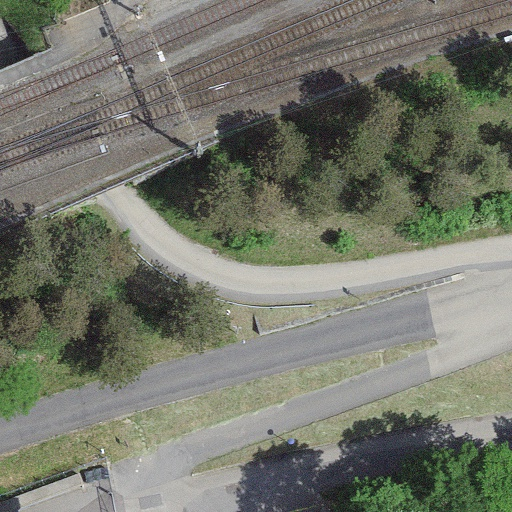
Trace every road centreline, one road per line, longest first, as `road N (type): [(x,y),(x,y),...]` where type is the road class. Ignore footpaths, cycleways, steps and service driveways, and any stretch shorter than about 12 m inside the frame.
road 1 (unclassified): [(0,45),(141,222),(211,273),(309,284),(511,250)]
road 2 (unclassified): [(511,302),(451,306),(0,435)]
road 3 (residential): [(180,511),(165,486),(181,454),(511,331)]
road 4 (residential): [(511,429),(261,476),(225,511)]
